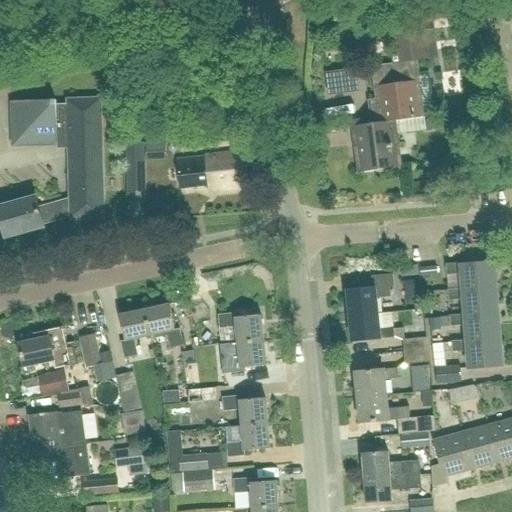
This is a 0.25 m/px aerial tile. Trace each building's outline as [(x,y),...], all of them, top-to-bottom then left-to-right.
[(400,62),(371,66),(375,99),(381,98),(384,121),(397,119),(397,121),(424,117),(416,56),(427,55),(424,30),(396,34),(400,62)] [(361,90),(360,68),(333,70),(334,91),(361,90)] [(69,147),(70,198),(70,215),(71,217),(103,217),(101,99),(68,99),(68,103),(56,103),(56,99),(11,100),(11,102),(14,101),(15,142),(55,141),(55,144),(57,144),(57,141),(59,141),(66,147),(69,147)] [(397,119),(384,121),(372,123),(372,118),(350,121),(357,173),(403,167),(397,121),(397,119)] [(440,129),(438,119),(425,121),(426,131),(440,129)] [(127,143),(129,191),(141,191),(140,143),(127,143)] [(205,161),(177,164),(179,188),(209,184),(209,189),(218,187),(218,190),(238,188),(233,152),(204,155),(205,161)] [(70,215),(70,198),(38,207),(35,195),(0,205),(0,220),(6,239),(44,228),(43,224),(70,215)] [(461,266),(461,264),(446,265),(447,276),(462,274),(463,290),(463,292),(496,289),(494,263),(461,266)] [(402,277),(419,275),(418,265),(401,267),(402,277)] [(350,316),(378,313),(377,297),(391,296),(390,286),(394,286),(393,274),(373,276),(374,288),(348,291),(350,316)] [(463,292),(463,290),(448,291),(449,301),(464,300),(465,315),(466,318),(498,315),(496,289),(463,292)] [(146,310),(151,335),(167,331),(171,347),(184,344),(180,328),(176,329),(171,305),(146,310)] [(151,335),(146,310),(121,315),(127,340),(121,341),(125,358),(138,355),(135,338),(151,335)] [(238,343),(264,340),(262,315),(236,317),(235,312),(218,314),(219,328),(237,326),(238,343)] [(378,313),(350,316),(353,342),(394,337),(393,327),(380,328),(378,313)] [(466,318),(465,315),(450,317),(451,328),(466,326),(467,341),(468,344),(500,341),(498,315),(466,318)] [(431,330),(442,330),(441,318),(430,319),(431,330)] [(34,341),(20,344),(25,366),(54,360),(56,368),(71,364),(63,327),(32,334),(34,341)] [(90,385),(106,381),(96,334),(80,338),(90,385)] [(404,350),(428,347),(427,337),(403,340),(404,350)] [(264,340),(238,343),(240,359),(223,361),(224,374),(242,372),(241,367),(266,365),(264,340)] [(468,344),(467,341),(452,342),(452,344),(433,345),(434,355),(453,353),(468,352),(469,370),(502,367),(500,341),(468,344)] [(428,347),(404,350),(405,364),(429,362),(428,347)] [(184,365),(195,363),(193,351),(182,353),(184,365)] [(452,366),(436,367),(437,384),(462,382),(460,365),(452,366)] [(357,398),(386,395),(384,381),(398,379),(397,369),(355,373),(357,398)] [(67,371),(41,381),(47,397),(73,387),(67,371)] [(193,400),(221,398),(220,386),(193,387),(193,400)] [(449,391),(452,405),(465,402),(462,388),(449,391)] [(60,408),(82,405),(80,392),(58,395),(60,408)] [(242,425),(268,423),(266,398),(240,400),(239,395),(223,396),(224,410),(241,409),(242,425)] [(435,416),(410,418),(409,409),(387,411),(386,395),(357,398),(360,424),(397,421),(399,435),(436,431),(435,416)] [(121,415),(125,436),(146,433),(143,411),(121,415)] [(67,425),(59,426),(57,412),(30,415),(34,451),(61,447),(60,434),(68,433),(67,425)] [(511,418),(487,426),(497,462),(511,457),(511,418)] [(268,423),(242,425),(243,441),(227,443),(228,458),(245,456),(245,451),(270,449),(268,423)] [(497,462),(487,426),(462,434),(472,469),(497,462)] [(428,432),(408,434),(401,435),(403,449),(430,446),(428,432)] [(448,483),(446,477),(472,469),(462,434),(435,441),(442,464),(432,467),(433,488),(448,483)] [(87,444),(74,446),(63,447),(61,447),(34,451),(39,488),(66,484),(64,468),(78,466),(78,462),(90,461),(87,444)] [(420,461),(390,463),(389,452),(362,454),(364,479),(421,474),(420,461)] [(179,456),(180,456),(169,457),(171,472),(180,471),(180,472),(214,469),(211,453),(179,456)] [(128,467),(146,465),(145,456),(127,458),(128,467)] [(186,489),(186,492),(215,490),(213,471),(184,473),(186,489)] [(174,495),(186,489),(184,473),(170,474),(172,492),(174,495)] [(421,475),(421,474),(364,479),(365,503),(392,502),(391,489),(422,487),(421,475)] [(252,508),(278,506),(277,481),(251,482),(251,478),(233,479),(234,492),(251,492),(252,508)] [(87,496),(115,493),(113,479),(86,481),(87,496)] [(410,511),(433,511),(432,499),(410,500),(410,511)]
